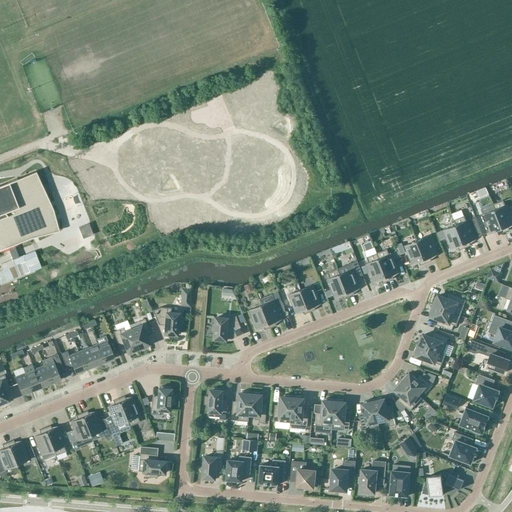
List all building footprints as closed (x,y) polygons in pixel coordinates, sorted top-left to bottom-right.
[(101,100),(58,111),(63,127),(105,116),(101,100)] [(17,179),(7,183),(7,184),(0,186),(0,250),(23,241),(31,238),(56,228),(34,172),(17,179)] [(503,200),(493,205),(495,210),(504,232),(510,230),(508,226),(511,224),(511,216),(507,205),(505,206),(503,200)] [(482,215),(475,218),(478,223),(482,235),(489,232),(490,234),(497,231),(498,235),(504,232),(495,210),(493,205),(480,209),(482,215)] [(461,210),(451,214),(454,220),(456,225),(465,248),(471,246),(469,242),(476,239),(475,238),(482,235),(478,223),(475,218),(466,221),(464,216),(461,210)] [(89,224),(79,228),(83,238),(93,234),(89,224)] [(456,225),(444,230),(447,239),(451,249),(458,246),(459,250),(465,248),(456,225)] [(443,230),(437,233),(440,241),(447,239),(444,230),(443,230)] [(417,241),(426,263),(432,261),(430,257),(437,255),(429,236),(417,241)] [(426,263),(417,241),(405,246),(412,265),(419,262),(420,266),(426,263)] [(402,243),(396,245),(400,255),(405,253),(402,243)] [(352,254),(359,251),(355,244),(349,248),(352,254)] [(367,265),(361,267),(364,274),(370,272),(374,282),(380,280),(382,283),(388,281),(377,253),(374,248),(365,252),(366,253),(366,254),(367,257),(369,263),(366,264),(367,265)] [(387,249),(377,253),(388,281),(393,279),(392,275),(399,273),(391,254),(389,255),(387,249)] [(357,261),(337,269),(340,274),(349,297),(354,294),(353,291),(360,288),(355,278),(362,275),(357,261)] [(501,272),(505,263),(490,268),(501,272)] [(490,268),(487,278),(499,283),(502,273),(501,272),(490,268)] [(337,269),(327,273),(329,277),(330,279),(327,280),(331,289),(334,295),(335,298),(342,295),(343,299),(349,297),(340,274),(337,269)] [(484,285),(477,282),(475,288),(482,291),(484,285)] [(251,283),(244,286),(246,291),(253,289),(251,283)] [(502,284),(499,291),(507,294),(509,287),(502,284)] [(301,290),(310,312),(316,310),(314,306),(321,304),(313,285),(301,290)] [(190,289),(182,289),(181,304),(189,305),(190,289)] [(331,289),(325,292),(327,298),(334,295),(331,289)] [(310,312),(301,290),(288,295),(296,314),(303,311),(304,315),(310,312)] [(259,299),(262,305),(271,328),(277,326),(275,322),(282,319),(279,313),(284,310),(277,292),(259,299)] [(432,305),(460,316),(464,305),(463,305),(466,300),(464,299),(460,298),(451,294),(449,300),(438,296),(437,298),(435,297),(432,305)] [(146,299),(140,302),(145,312),(150,310),(146,299)] [(271,328),(262,305),(249,310),(257,329),(264,327),(265,330),(271,328)] [(460,316),(432,305),(429,313),(431,314),(430,316),(441,320),(439,326),(451,331),(454,325),(456,326),(460,316)] [(153,311),(157,320),(165,321),(164,334),(167,334),(166,337),(174,337),(174,335),(176,335),(177,328),(180,329),(181,321),(178,320),(178,314),(171,313),(171,308),(161,307),(153,311)] [(511,331),(506,329),(509,321),(494,315),(488,332),(497,335),(494,342),(511,348),(511,331)] [(226,340),(226,337),(231,336),(232,339),(243,334),(236,316),(230,319),(216,318),(215,324),(212,324),(211,332),(215,332),(214,339),(216,339),(216,342),(224,342),(224,340),(226,340)] [(131,330),(139,351),(147,347),(146,345),(148,344),(144,334),(150,331),(145,319),(139,322),(140,326),(131,330)] [(119,329),(113,332),(118,344),(124,342),(128,353),(130,352),(131,354),(139,351),(131,330),(125,332),(123,328),(119,329)] [(417,344),(443,354),(446,344),(448,338),(436,333),(434,339),(423,335),(423,337),(420,336),(417,344)] [(95,339),(97,345),(104,362),(114,358),(105,335),(95,339)] [(472,340),(467,351),(474,353),(479,353),(490,357),(488,361),(489,361),(487,367),(504,373),(506,368),(507,368),(510,360),(504,358),(493,354),(495,349),(472,340)] [(443,354),(417,344),(414,353),(416,354),(415,356),(426,360),(424,365),(439,371),(445,355),(443,354)] [(88,348),(95,366),(104,362),(97,345),(88,348)] [(88,348),(78,352),(85,370),(95,366),(88,348)] [(67,352),(61,354),(66,369),(73,366),(75,374),(85,370),(78,352),(68,356),(67,352)] [(63,370),(57,354),(41,360),(44,366),(51,383),(60,380),(57,372),(63,370)] [(25,373),(32,391),(41,387),(34,370),(32,364),(22,368),(25,373)] [(51,383),(44,366),(34,370),(41,387),(51,383)] [(406,373),(400,380),(417,395),(421,391),(424,394),(432,386),(436,374),(428,371),(427,373),(424,372),(422,377),(418,381),(409,374),(408,375),(406,373)] [(32,391),(25,373),(15,377),(22,395),(32,391)] [(0,376),(0,406),(7,404),(6,401),(8,401),(3,390),(9,387),(4,375),(0,376)] [(484,403),(483,405),(490,407),(491,406),(492,407),(496,398),(497,399),(498,398),(499,395),(499,394),(497,393),(498,391),(491,388),(494,381),(479,375),(476,384),(480,385),(474,400),(484,403)] [(417,395),(400,380),(394,387),(396,389),(395,390),(404,398),(400,402),(409,410),(420,398),(417,395)] [(169,411),(169,404),(174,405),(175,397),(170,396),(171,390),(169,390),(169,387),(161,386),(161,389),(159,389),(158,402),(152,401),(150,414),(161,415),(161,410),(169,411)] [(222,391),(220,391),(221,389),(213,388),(213,390),(210,390),(210,397),(205,396),(204,405),(209,405),(209,417),(220,417),(220,419),(226,420),(227,405),(221,404),(222,391)] [(249,415),(251,392),(242,391),(242,394),(240,393),(239,405),(233,405),(231,420),(248,422),(249,415)] [(260,393),(251,392),(249,415),(255,415),(255,420),(259,420),(259,422),(265,423),(267,408),(261,407),(262,395),(260,395),(260,393)] [(273,421),(290,423),(293,396),(284,395),(284,397),(282,397),(281,409),(275,408),(273,421)] [(118,398),(129,426),(139,422),(137,417),(139,416),(132,397),(125,400),(124,396),(118,398)] [(293,396),(290,423),(290,425),(308,427),(309,411),(302,411),(303,399),(301,399),(302,397),(293,396)] [(443,404),(456,409),(459,400),(446,396),(443,404)] [(111,417),(105,420),(111,434),(112,435),(112,438),(119,435),(120,433),(130,429),(129,426),(118,398),(112,401),(114,404),(107,407),(111,417)] [(373,400),(378,422),(388,419),(390,426),(396,425),(395,418),(394,415),(393,413),(393,409),(387,411),(384,399),(382,400),(382,398),(373,400)] [(315,404),(315,412),(316,412),(315,425),(321,426),(332,427),(335,399),(326,399),(325,401),(323,401),(323,405),(315,404)] [(344,400),(335,399),(332,427),(332,429),(349,430),(350,415),(344,414),(345,403),(343,403),(344,400)] [(378,422),(373,400),(364,402),(365,404),(363,404),(365,416),(359,417),(362,430),(379,426),(378,422)] [(482,433),(485,427),(486,422),(488,416),(466,408),(460,425),(474,430),(473,432),(479,435),(480,432),(482,433)] [(87,411),(81,413),(90,436),(92,441),(105,436),(105,438),(112,435),(111,434),(105,420),(99,422),(95,412),(88,415),(87,411)] [(404,411),(401,413),(407,423),(411,421),(404,411)] [(77,419),(70,422),(74,430),(78,440),(90,436),(81,413),(76,415),(77,419)] [(50,426),(44,428),(55,455),(56,456),(66,452),(64,446),(66,445),(61,434),(58,427),(52,429),(50,426)] [(40,434),(34,436),(43,460),(55,455),(44,428),(39,430),(40,434)] [(476,454),(478,451),(478,450),(476,450),(477,448),(471,446),(474,439),(455,432),(452,440),(455,441),(450,456),(471,463),(474,454),(476,455),(476,454)] [(310,439),(310,436),(302,435),(302,443),(310,443),(310,439)] [(408,454),(415,456),(417,448),(409,437),(400,443),(408,454)] [(8,443),(16,465),(29,460),(21,441),(15,444),(13,440),(8,443)] [(251,440),(250,450),(257,451),(258,441),(251,440)] [(77,441),(72,443),(75,451),(80,449),(77,441)] [(0,471),(16,465),(8,443),(2,445),(3,448),(0,449),(0,471)] [(216,466),(222,466),(223,451),(217,451),(216,453),(212,453),(212,457),(205,457),(204,463),(201,463),(200,471),(203,471),(203,478),(205,478),(205,480),(213,481),(213,479),(215,479),(216,466)] [(125,453),(124,467),(133,468),(134,454),(125,453)] [(165,462),(152,460),(153,455),(140,453),(139,459),(138,471),(149,472),(149,477),(157,478),(157,473),(164,474),(164,472),(166,472),(167,464),(165,464),(165,462)] [(228,460),(226,480),(242,481),(243,468),(250,469),(251,458),(240,457),(239,461),(228,460)] [(284,479),(285,461),(273,460),(273,466),(261,465),(259,483),(277,485),(278,479),(284,479)] [(356,461),(349,461),(343,460),(343,470),(333,469),(331,489),(346,491),(347,476),(354,476),(356,461)] [(316,487),(316,478),(314,478),(315,471),(305,470),(306,462),(291,461),(290,477),(297,478),(297,486),(298,486),(297,489),(304,490),(304,487),(312,488),(312,487),(316,487)] [(361,494),(373,495),(373,493),(375,493),(376,477),(384,478),(386,462),(373,461),(372,470),(362,469),(361,477),(359,477),(358,483),(360,484),(359,492),(361,492),(361,494)] [(401,496),(408,496),(410,472),(392,471),(390,494),(401,496)] [(88,477),(92,486),(99,484),(96,474),(88,477)] [(458,475),(453,476),(449,474),(448,476),(442,477),(441,475),(427,477),(427,479),(423,492),(429,493),(429,496),(444,494),(443,491),(445,490),(447,489),(449,487),(451,486),(460,489),(464,480),(457,477),(458,475)] [(78,481),(80,486),(87,484),(85,478),(78,481)]
